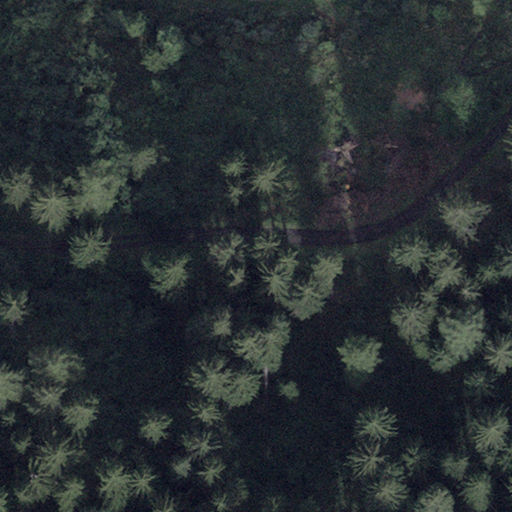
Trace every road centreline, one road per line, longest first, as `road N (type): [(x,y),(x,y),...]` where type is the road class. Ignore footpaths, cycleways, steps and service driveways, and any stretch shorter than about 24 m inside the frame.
road 1 (track): [(0,242),(192,221),(332,232),(451,182),(511,121)]
road 2 (track): [(511,75),(312,92),(285,80),(299,49),(412,0)]
